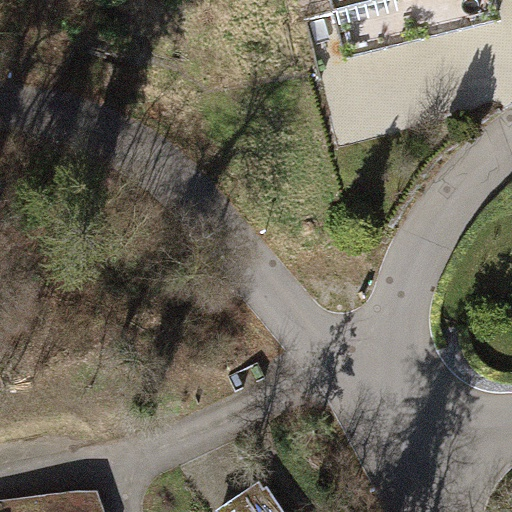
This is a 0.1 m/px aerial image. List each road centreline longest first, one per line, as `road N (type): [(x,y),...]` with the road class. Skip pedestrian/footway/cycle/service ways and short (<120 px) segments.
road 1 (residential): [(403,441),(208,209),(162,167),(106,133),(0,103)]
road 2 (residential): [(403,441),(404,339),(417,259),(471,175),(511,144)]
